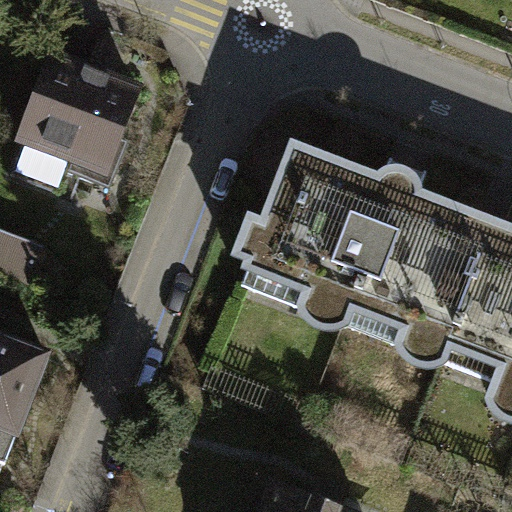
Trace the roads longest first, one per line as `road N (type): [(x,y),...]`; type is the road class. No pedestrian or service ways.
road 1 (residential): [(77,511),(266,23)]
road 2 (residential): [(266,23),(511,117)]
